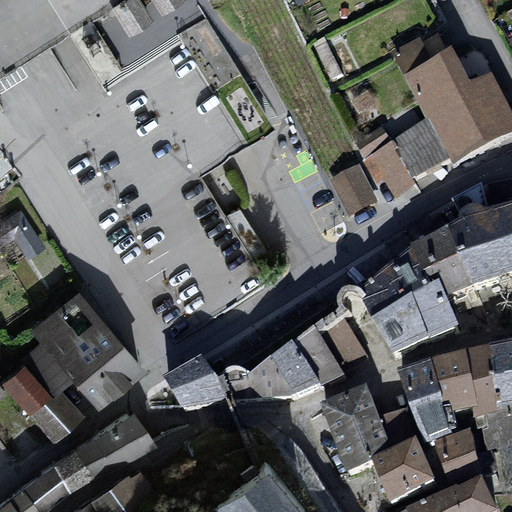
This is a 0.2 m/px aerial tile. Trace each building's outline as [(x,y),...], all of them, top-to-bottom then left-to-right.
[(140,0),(126,0),(112,9),(129,35),(153,19),(140,0)] [(152,0),(160,13),(180,0),(152,0)] [(421,42),(397,55),(430,118),(453,162),(456,167),(511,136),(511,123),(490,82),(470,93),(451,57),(433,66),(421,42)] [(453,162),(430,118),(367,162),(379,182),(386,178),(394,191),(453,162)] [(360,168),(332,182),(349,217),(377,203),(360,168)] [(23,255),(44,241),(22,206),(0,220),(23,255)] [(511,277),(511,212),(451,233),(477,291),(511,277)] [(449,304),(477,291),(451,233),(419,250),(410,257),(428,294),(442,288),(449,304)] [(428,294),(410,257),(361,298),(392,356),(461,331),(449,304),(442,288),(428,294)] [(75,288),(31,324),(45,342),(23,359),(49,390),(54,386),(69,374),(93,403),(138,365),(97,315),(75,288)] [(369,358),(346,321),(323,337),(344,374),(369,358)] [(344,374),(323,337),(318,332),(288,353),(314,391),(347,378),(344,374)] [(511,344),(491,348),(498,414),(511,413),(511,344)] [(491,348),(435,363),(448,408),(447,416),(453,437),(481,429),(479,421),(498,414),(491,348)] [(292,399),(314,391),(288,353),(250,381),(227,388),(235,400),(292,399)] [(23,359),(0,379),(26,409),(27,408),(49,390),(23,359)] [(225,399),(203,361),(170,382),(185,409),(225,399)] [(437,442),(453,437),(447,416),(448,408),(435,363),(399,373),(429,445),(437,442)] [(49,390),(27,408),(51,436),(77,414),(54,386),(49,390)] [(434,482),(405,413),(380,422),(367,391),(326,407),(349,470),(375,459),(392,502),(434,482)] [(92,472),(151,442),(128,409),(0,505),(0,511),(36,511),(91,471),(92,472)] [(511,413),(498,414),(479,421),(481,429),(487,452),(500,452),(511,450),(511,413)] [(487,452),(481,429),(453,437),(437,442),(449,484),(456,481),(499,470),(500,452),(487,452)] [(511,483),(511,450),(500,452),(499,470),(504,486),(511,483)] [(260,462),(219,504),(225,511),(298,511),(299,511),(260,462)] [(137,468),(90,501),(97,511),(162,511),(166,509),(137,468)] [(495,511),(484,483),(414,511),(495,511)] [(97,511),(90,501),(75,511),(97,511)]
